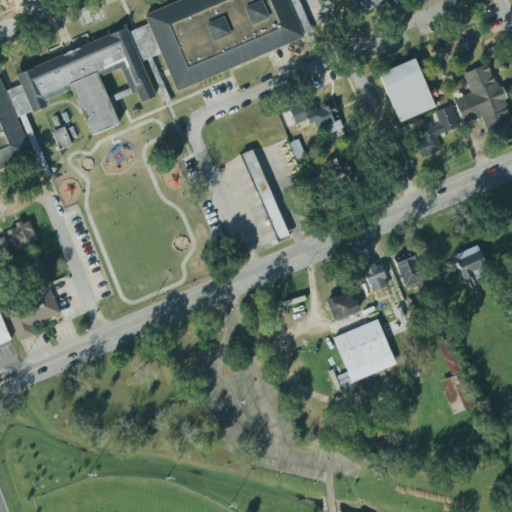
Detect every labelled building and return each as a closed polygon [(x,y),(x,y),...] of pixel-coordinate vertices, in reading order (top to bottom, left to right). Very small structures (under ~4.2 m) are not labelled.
[(173,90),(312,37),(297,0),(175,0),(144,12),(173,90)] [(349,0),(355,14),(394,0),(349,0)] [(0,171),(32,160),(17,117),(46,107),(44,100),(73,90),(88,135),(117,126),(100,76),(121,68),(130,95),(137,93),(140,103),(154,98),(141,61),(157,55),(147,25),(127,32),(14,70),(20,86),(4,91),(2,84),(0,84),(0,171)] [(377,72),(413,57),(434,106),(398,122),(377,72)] [(452,100),(462,125),(479,118),(491,147),(511,138),(511,127),(503,107),(505,105),(503,100),(507,98),(502,86),(498,87),(496,81),(493,82),(485,63),(461,73),(469,93),(452,100)] [(294,125),(309,119),(314,131),(324,127),(327,135),(342,129),(333,103),(305,115),(301,105),(289,110),(294,125)] [(450,105),(459,127),(435,137),(440,149),(421,157),(415,145),(422,142),(416,128),(428,123),(431,128),(439,125),(433,112),(450,105)] [(71,145),(64,127),(51,132),(59,150),(71,145)] [(287,237),(253,150),(241,154),(275,242),(287,237)] [(325,162),(331,188),(357,181),(352,162),(343,164),(342,157),(325,162)] [(36,241),(28,220),(4,230),(6,236),(0,238),(0,253),(3,261),(28,251),(26,245),(36,241)] [(476,243),(451,254),(464,280),(468,281),(472,290),(481,286),(474,272),(487,267),(476,243)] [(426,289),(414,252),(394,259),(403,288),(416,283),(418,291),(426,289)] [(49,276),(42,260),(30,265),(38,281),(49,276)] [(363,270),(371,293),(387,287),(380,265),(363,270)] [(323,300),(333,295),(334,297),(347,291),(351,300),(354,298),(358,309),(332,320),(323,300)] [(60,314),(51,292),(6,310),(19,341),(34,335),(31,326),(60,314)] [(0,343),(9,340),(0,315),(0,343)] [(332,337),(346,373),(336,376),(340,387),(395,367),(377,320),(332,337)] [(440,381),(451,415),(474,407),(449,334),(435,339),(449,378),(440,381)]
